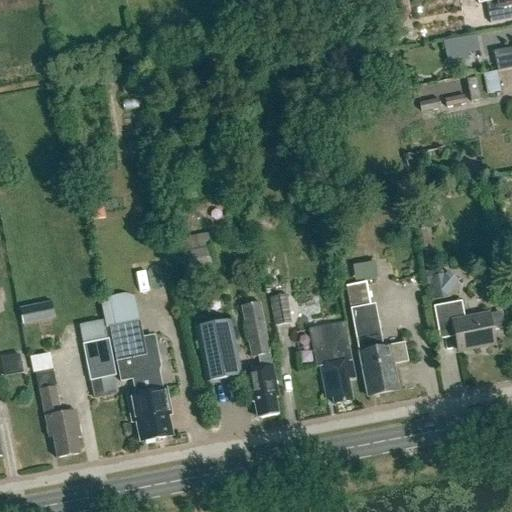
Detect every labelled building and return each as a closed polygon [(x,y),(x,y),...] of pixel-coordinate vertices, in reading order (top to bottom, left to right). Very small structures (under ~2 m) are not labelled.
[(511,0),(497,0),(498,0),(486,2),(490,25),(511,20),(511,0)] [(380,43),(393,40),(410,14),(408,1),(373,7),(380,43)] [(497,74),(511,71),(511,52),(494,56),(497,74)] [(389,75),(392,90),(404,87),(401,72),(389,75)] [(487,95),(500,93),(496,72),(483,75),(487,95)] [(471,103),(482,101),(477,79),(467,81),(471,103)] [(445,108),(465,104),(464,96),(443,100),(445,108)] [(102,203),(88,205),(90,218),(104,217),(102,203)] [(183,272),(215,266),(208,233),(177,239),(183,272)] [(355,281),(376,277),(373,261),(352,264),(355,281)] [(426,272),(427,298),(453,298),(453,272),(426,272)] [(372,307),(367,284),(347,288),(351,310),(368,398),(399,392),(394,366),(408,363),(404,345),(384,349),(376,306),(372,307)] [(274,327),(291,324),(286,296),(269,298),(274,327)] [(464,320),(461,302),(433,308),(438,333),(454,330),(458,352),(493,346),(491,330),(499,329),(501,325),(500,317),(500,314),(493,316),(493,314),(464,320)] [(47,303),(17,310),(21,326),(51,319),(47,303)] [(270,355),(260,304),(242,308),(252,359),(258,357),(261,370),(245,373),(251,404),(254,404),(257,420),(279,416),(276,400),(279,399),(273,368),(271,355),(270,355)] [(206,384),(242,377),(231,322),(195,329),(206,384)] [(154,393),(147,357),(141,323),(110,329),(120,382),(132,380),(135,396),(128,398),(133,425),(138,424),(141,444),(172,438),(168,418),(171,417),(166,390),(154,393)] [(355,379),(345,324),(309,331),(316,369),(321,368),(327,400),(333,399),(334,406),(353,402),(348,381),(355,379)] [(89,381),(115,376),(108,340),(82,346),(89,381)] [(6,377),(22,374),(19,357),(3,360),(6,377)] [(56,388),(53,371),(36,374),(40,393),(48,439),(53,438),(57,460),(81,455),(78,438),(81,438),(77,414),(62,417),(57,388),(56,388)]
